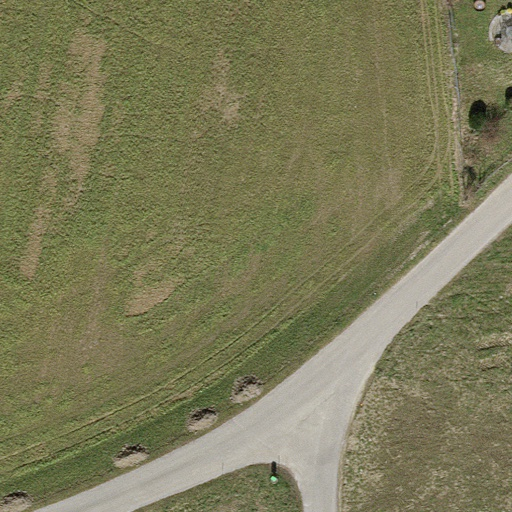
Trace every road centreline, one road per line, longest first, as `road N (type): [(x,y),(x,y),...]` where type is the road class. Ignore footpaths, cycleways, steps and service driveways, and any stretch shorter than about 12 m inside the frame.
road 1 (track): [(511,219),(290,424)]
road 2 (track): [(290,424),(105,511)]
